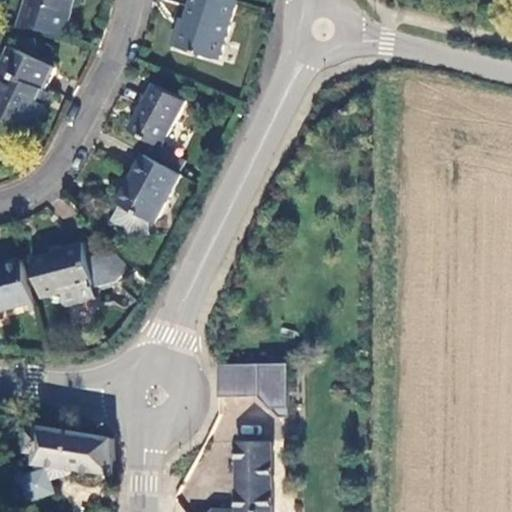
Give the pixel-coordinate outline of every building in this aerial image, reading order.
[(28,0),(24,15),(67,28),(75,0),(28,0)] [(222,59),(238,0),(193,0),(180,47),(222,59)] [(67,28),(24,15),(20,28),(43,30),(64,36),(67,28)] [(63,68),(16,49),(8,69),(6,73),(11,76),(4,95),(10,98),(3,113),(0,112),(0,115),(40,131),(51,105),(48,103),(63,68)] [(189,101),(156,84),(133,129),(164,147),(189,101)] [(157,223),(184,175),(146,155),(121,202),(124,205),(116,220),(129,228),(130,237),(152,235),(152,225),(154,221),(157,223)] [(86,243),(66,249),(67,252),(57,255),(37,260),(48,298),(68,293),(72,306),(100,299),(98,290),(96,285),(97,284),(90,259),(86,243)] [(110,248),(90,259),(97,284),(96,285),(98,290),(119,283),(127,274),(129,276),(134,271),(110,248)] [(34,311),(40,310),(25,258),(7,263),(8,266),(0,268),(0,309),(31,301),(34,311)] [(283,413),(294,414),(294,361),(223,363),(223,394),(265,393),(283,413)] [(115,475),(114,434),(39,425),(38,430),(26,429),(23,453),(37,455),(36,463),(47,465),(48,468),(22,477),(30,502),(56,494),(52,481),(70,475),(71,469),(115,475)] [(275,511),(274,440),(239,440),(239,508),(217,509),(212,511),(275,511)]
